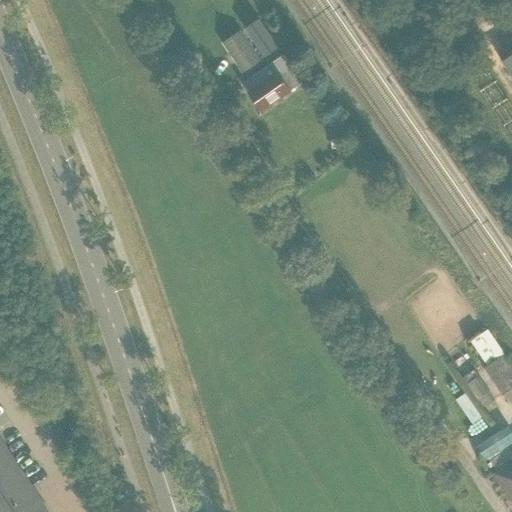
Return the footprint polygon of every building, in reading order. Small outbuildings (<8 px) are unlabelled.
[(264,57),(278,46),(258,18),(243,28),(264,57)] [(222,41),(243,73),(262,60),(241,29),(222,41)] [(254,73),(256,76),(262,85),(251,93),(262,110),(305,82),(284,52),(254,73)] [(511,52),(500,60),(511,77),(511,52)] [(502,395),(511,388),(511,369),(502,354),(484,367),(502,395)] [(0,511),(44,511),(0,444),(0,511)] [(511,456),(492,471),(511,498),(511,456)]
